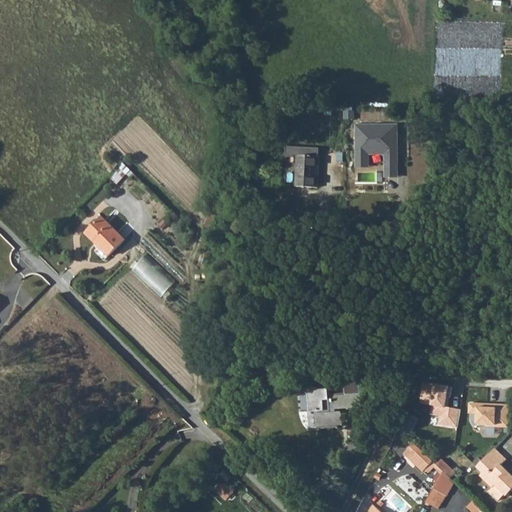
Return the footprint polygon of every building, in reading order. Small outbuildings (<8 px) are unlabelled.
[(399,123),(356,123),(356,166),(370,166),(370,153),(385,153),(385,176),(399,176),(399,123)] [(320,150),(288,147),(287,154),(298,155),(297,186),(318,188),(320,150)] [(89,232),(111,255),(127,238),(105,216),(89,232)] [(317,240),(328,243),(329,237),(319,234),(317,240)] [(174,279),(143,261),(137,273),(168,290),(174,279)] [(360,381),(345,382),(346,395),(330,396),(330,388),(309,390),(311,411),(316,411),(318,428),(343,426),(342,413),(336,413),(336,409),(362,407),(360,381)] [(424,381),(420,404),(433,406),(432,413),(442,414),(441,423),(457,425),(459,410),(444,408),(446,396),(451,397),(452,385),(424,381)] [(510,403),(470,401),(469,413),(478,413),(478,422),(487,422),(487,426),(509,427),(510,403)] [(403,410),(398,426),(411,438),(421,419),(403,410)] [(421,448),(415,442),(404,453),(411,459),(421,448)] [(424,471),(434,461),(421,448),(411,459),(424,471)] [(511,476),(502,466),(506,462),(494,450),(476,468),(485,476),(482,480),(493,489),(490,492),(499,501),(505,494),(508,497),(511,492),(511,476)] [(444,459),(437,464),(445,471),(452,479),(457,473),(444,459)] [(349,473),(338,467),(332,481),(339,484),(336,489),(340,491),(349,473)] [(452,479),(445,471),(427,502),(440,509),(456,482),(452,479)] [(226,484),(218,492),(226,500),(234,492),(226,484)] [(474,511),(478,511),(481,507),(474,501),(468,506),(473,511),(474,511)]
